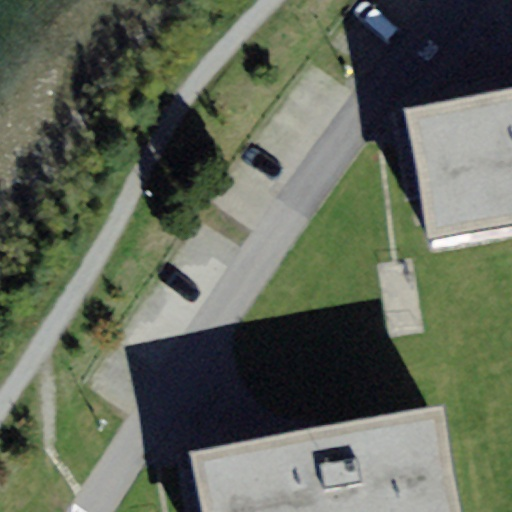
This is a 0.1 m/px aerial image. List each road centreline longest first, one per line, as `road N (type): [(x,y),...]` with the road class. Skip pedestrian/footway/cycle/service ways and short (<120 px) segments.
road 1 (residential): [(457,0),(91,511)]
road 2 (track): [(0,413),(106,252),(190,98),(277,0)]
